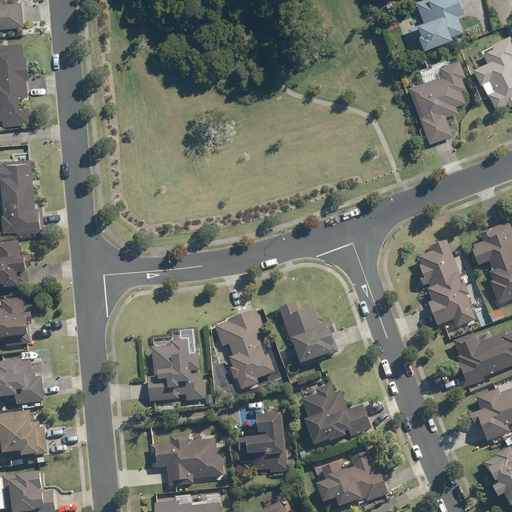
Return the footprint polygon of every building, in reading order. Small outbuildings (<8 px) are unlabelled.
[(0,0),(0,29),(22,28),(20,3),(0,5),(0,3),(5,3),(4,0),(0,0)] [(426,0),(416,4),(424,23),(408,29),(413,44),(417,42),(420,51),(451,39),(451,38),(463,33),(456,17),(463,14),(457,0),(430,0),(426,0)] [(487,64),(473,70),(481,85),(489,81),(494,92),(488,95),(496,110),(508,104),(509,107),(511,105),(511,41),(510,37),(491,46),(493,49),(483,54),(487,64)] [(0,121),(5,121),(6,127),(33,125),(31,109),(23,110),(22,99),(29,98),(28,81),(31,81),(29,58),(26,58),(24,44),(0,45),(0,121)] [(465,90),(461,79),(465,77),(459,61),(439,68),(443,79),(426,85),(425,83),(409,89),(429,144),(452,136),(445,118),(458,113),(455,108),(466,104),(461,92),(465,90)] [(30,160),(3,163),(3,165),(0,165),(0,188),(3,216),(1,216),(3,234),(15,233),(16,236),(44,233),(41,208),(34,209),(30,160)] [(493,281),(490,282),(498,304),(511,298),(511,248),(510,244),(511,243),(511,231),(508,222),(480,232),(483,241),(474,245),(474,248),(472,249),(478,264),(489,259),(493,271),(489,272),(493,281)] [(433,287),(430,288),(435,300),(432,302),(441,324),(456,317),(460,326),(479,319),(469,295),(472,293),(467,281),(464,283),(460,273),(463,272),(449,239),(434,245),(436,250),(422,256),(425,263),(422,265),(426,273),(422,275),(426,284),(431,282),(433,287)] [(0,288),(2,288),(3,291),(29,289),(27,268),(30,267),(29,257),(19,258),(17,243),(0,244),(0,288)] [(0,341),(5,341),(6,348),(30,345),(29,338),(25,338),(24,326),(30,325),(29,316),(24,317),(22,299),(0,301),(0,302),(1,310),(0,310),(0,341)] [(332,343),(329,334),(334,332),(330,321),(318,326),(312,307),(297,312),(294,302),(279,307),(289,339),(291,338),(299,362),(331,351),(328,344),(332,343)] [(233,355),(229,357),(233,367),(230,368),(234,378),(237,377),(241,389),(258,382),(256,379),(275,371),(268,354),(264,355),(257,334),(263,331),(255,310),(229,319),(229,321),(215,326),(222,346),(229,343),(233,355)] [(496,314),(490,317),(493,323),(498,320),(496,314)] [(473,333),(453,341),(459,356),(457,357),(459,363),(453,365),(462,388),(483,380),(482,377),(511,364),(511,332),(506,335),(505,333),(477,343),(473,333)] [(158,376),(152,376),(154,400),(182,398),(181,394),(190,394),(190,399),(207,398),(205,369),(202,369),(201,352),(191,353),(190,338),(173,339),(174,346),(156,347),(158,376)] [(0,401),(15,399),(15,406),(43,403),(41,378),(35,379),(34,372),(31,372),(30,362),(21,363),(21,362),(0,364),(1,370),(0,370),(0,401)] [(317,394),(301,399),(308,417),(303,419),(313,444),(328,438),(328,440),(346,434),(347,437),(371,428),(362,404),(347,410),(340,390),(333,393),(330,383),(315,389),(317,394)] [(475,396),(480,410),(469,414),(473,424),(480,421),(487,440),(509,432),(507,425),(511,423),(511,422),(511,388),(499,393),(497,388),(475,396)] [(262,435),(244,437),(246,461),(258,460),(259,469),(276,467),(276,471),(293,470),(288,429),(286,429),(284,411),(260,413),(262,435)] [(28,413),(0,416),(0,455),(1,457),(2,457),(3,462),(47,456),(43,429),(39,430),(38,423),(30,424),(28,413)] [(170,443),(151,445),(152,467),(167,466),(169,485),(193,483),(193,478),(223,476),(221,456),(216,456),(215,439),(201,440),(200,433),(169,436),(170,443)] [(509,446),(494,454),(496,456),(483,462),(495,483),(491,486),(496,496),(502,492),(509,505),(511,503),(511,448),(511,449),(509,446)] [(309,449),(299,453),(301,459),(312,455),(309,449)] [(329,480),(323,483),(329,500),(328,501),(331,510),(368,497),(370,500),(391,493),(383,469),(378,470),(371,450),(354,456),(357,465),(349,468),(348,467),(344,468),(341,461),(325,466),(329,478),(329,480)] [(41,474),(2,478),(5,511),(9,511),(8,511),(54,511),(52,492),(43,493),(41,474)] [(215,502),(194,504),(194,502),(182,503),(181,500),(158,502),(158,511),(223,511),(223,501),(221,502),(215,502)] [(279,501),(257,511),(283,511),(284,510),(279,501)]
